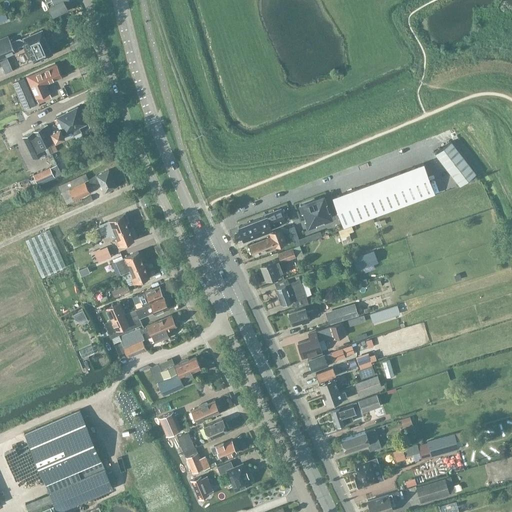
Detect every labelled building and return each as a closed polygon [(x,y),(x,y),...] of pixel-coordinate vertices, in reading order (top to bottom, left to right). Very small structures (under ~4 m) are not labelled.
[(50,0),(47,2),(53,15),(67,9),(64,2),(67,0),(50,0)] [(60,14),(55,16),(59,26),(66,22),(65,19),(62,19),(60,14)] [(10,38),(0,42),(0,58),(15,52),(14,48),(19,46),(24,45),(24,46),(25,48),(25,49),(27,53),(29,57),(33,60),(34,62),(35,61),(51,54),(52,54),(52,52),(51,52),(48,45),(46,38),(45,38),(42,29),(41,28),(40,29),(24,36),(23,36),(23,38),(22,39),(21,38),(18,37),(11,41),(10,38)] [(46,84),(62,77),(57,64),(26,77),(36,99),(50,93),(46,84)] [(25,110),(35,105),(24,78),(13,83),(25,110)] [(60,129),(51,133),(55,140),(72,131),(74,135),(81,132),(79,128),(86,124),(78,107),(56,118),(59,123),(57,124),(60,129)] [(55,140),(51,133),(47,125),(23,137),(34,159),(45,154),(45,155),(51,152),(48,146),(56,142),(55,140)] [(440,160),(456,148),(451,141),(435,154),(440,160)] [(456,148),(440,160),(445,167),(461,154),(456,148)] [(461,154),(445,167),(450,173),(466,161),(461,154)] [(466,161),(450,173),(455,179),(471,167),(466,161)] [(423,164),(332,197),(343,227),(434,194),(423,164)] [(476,173),(471,167),(455,179),(460,186),(476,173)] [(51,168),(35,176),(39,185),(55,177),(51,168)] [(109,170),(88,179),(88,180),(91,186),(99,182),(104,193),(117,187),(109,170)] [(88,180),(88,179),(86,174),(59,187),(67,204),(90,193),(85,181),(88,180)] [(84,205),(93,200),(91,196),(82,200),(84,205)] [(312,201),(300,205),(308,226),(319,222),(331,218),(323,197),(312,201)] [(266,217),(238,227),(243,240),(272,229),(271,227),(290,220),(287,214),(283,215),(281,209),(265,215),(266,217)] [(115,233),(128,227),(123,215),(107,221),(110,229),(112,228),(115,233)] [(134,240),(128,227),(115,233),(117,238),(115,239),(118,247),(134,240)] [(271,237),(249,245),(253,256),(286,243),(280,228),(269,232),(271,237)] [(41,277),(66,266),(54,240),(49,229),(25,240),(41,277)] [(93,242),(96,240),(106,237),(103,231),(90,236),(93,242)] [(320,232),(299,240),(301,244),(301,245),(322,237),(320,232)] [(277,259),(261,265),(266,279),(283,273),(282,270),(287,268),(284,261),(302,254),(299,246),(277,254),(280,259),(278,260),(277,259)] [(107,247),(94,252),(98,262),(111,256),(107,247)] [(371,251),(352,257),(355,263),(373,256),(371,251)] [(122,273),(130,270),(144,265),(138,252),(116,261),(121,274),(122,273)] [(171,263),(173,267),(182,263),(180,259),(171,263)] [(130,270),(122,273),(124,278),(126,277),(130,285),(149,278),(144,265),(130,270)] [(261,282),(262,288),(275,284),(274,278),(261,282)] [(295,308),(308,303),(300,279),(276,288),(282,305),(292,301),(295,308)] [(115,297),(130,291),(128,284),(112,291),(115,297)] [(150,303),(164,297),(163,296),(164,294),(162,290),(161,290),(159,286),(152,289),(151,288),(145,291),(145,292),(140,294),(143,300),(148,298),(150,303)] [(150,303),(135,309),(139,318),(153,311),(155,315),(162,312),(162,311),(169,308),(167,304),(168,302),(166,298),(164,298),(164,297),(150,303)] [(358,309),(365,307),(362,301),(356,303),(358,309)] [(96,307),(103,323),(111,320),(124,314),(119,302),(106,308),(104,304),(96,307)] [(396,305),(370,314),(372,322),(399,313),(396,305)] [(355,306),(326,315),(329,324),(358,315),(355,306)] [(305,308),(288,313),(292,325),(301,322),(302,323),(309,321),(309,319),(315,317),(315,315),(313,310),(306,312),(305,308)] [(135,309),(124,314),(111,320),(103,323),(111,338),(118,335),(142,324),(139,318),(135,309)] [(146,350),(142,340),(144,339),(142,333),(149,330),(152,336),(154,335),(156,341),(155,341),(155,342),(169,336),(166,330),(176,326),(174,322),(176,320),(174,316),(172,316),(171,315),(145,326),(119,337),(128,357),(146,350)] [(333,339),(345,336),(341,323),(309,333),(310,339),(298,343),(302,357),(321,351),(318,341),(332,336),(333,339)] [(324,354),(308,360),(312,372),(328,366),(327,364),(345,357),(342,349),(324,355),(324,354)] [(368,354),(356,358),(359,366),(371,363),(368,354)] [(388,356),(383,357),(387,373),(392,372),(388,356)] [(163,395),(184,386),(182,382),(191,378),(189,373),(201,368),(200,367),(200,364),(198,362),(196,357),(188,360),(187,359),(180,362),(162,370),(159,364),(151,367),(157,382),(163,395)] [(372,366),(358,370),(361,378),(375,374),(372,366)] [(332,367),(321,371),(316,373),(318,381),(335,375),(332,367)] [(359,395),(382,387),(378,376),(355,384),(359,395)] [(319,384),(323,395),(338,389),(337,386),(342,384),(339,377),(334,379),(334,378),(319,384)] [(338,389),(323,395),(327,406),(342,400),(347,398),(345,390),(339,392),(338,389)] [(358,401),(362,412),(381,406),(377,394),(358,401)] [(196,422),(219,412),(219,410),(219,407),(217,405),(214,400),(207,404),(206,402),(199,406),(199,407),(191,410),(196,422)] [(336,427),(351,421),(353,420),(351,415),(354,410),(358,408),(356,402),(330,411),(336,427)] [(54,504),(57,511),(113,488),(80,410),(24,434),(49,493),(21,506),(23,511),(29,511),(53,502),(54,504)] [(167,436),(181,429),(173,411),(159,417),(167,436)] [(224,423),(222,418),(204,426),(209,439),(227,431),(227,429),(229,429),(226,422),(224,423)] [(341,434),(360,430),(359,422),(339,426),(341,434)] [(381,447),(374,428),(365,432),(341,440),(345,451),(367,443),(369,451),(381,447)] [(427,443),(418,446),(421,458),(458,448),(456,440),(462,438),(460,432),(427,442),(427,443)] [(194,447),(188,433),(177,437),(183,452),(194,447)] [(234,446),(231,441),(224,444),(223,442),(210,448),(213,454),(218,452),(221,459),(236,452),(235,450),(236,448),(234,446)] [(417,444),(403,448),(405,456),(419,452),(417,444)] [(184,453),(185,457),(197,452),(195,448),(184,453)] [(398,450),(395,451),(398,461),(406,458),(402,449),(398,450)] [(197,452),(185,457),(192,473),(204,468),(197,452)] [(358,488),(377,481),(370,460),(355,465),(357,471),(355,472),(356,476),(354,477),(358,488)] [(230,461),(217,467),(220,474),(227,471),(236,490),(251,484),(251,483),(248,476),(246,471),(243,464),(242,463),(242,464),(233,467),(230,461)] [(201,476),(191,480),(195,491),(198,499),(200,498),(209,495),(206,487),(210,485),(207,476),(202,478),(201,476)] [(450,477),(445,479),(416,487),(421,503),(449,494),(449,493),(455,492),(450,477)] [(404,492),(415,489),(413,482),(402,485),(404,492)] [(368,501),(371,510),(369,511),(388,511),(393,510),(389,499),(393,498),(394,502),(401,500),(398,491),(388,494),(368,501)] [(458,511),(455,499),(439,504),(441,511),(458,511)]
